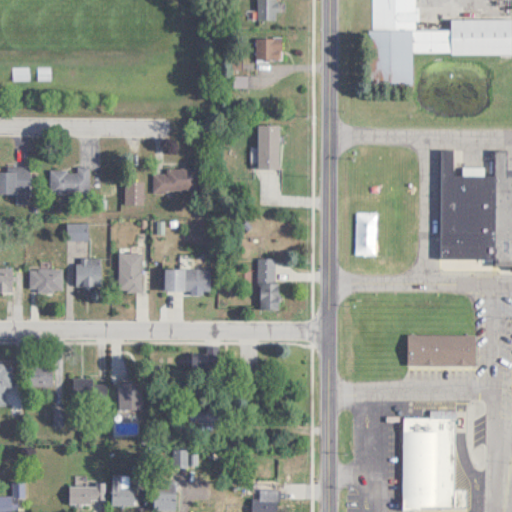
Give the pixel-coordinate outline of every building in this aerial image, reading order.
[(278,18),(277,0),(257,0),(257,6),(251,6),(251,18),(278,18)] [(371,0),(371,83),(412,83),(413,52),(511,52),(511,17),(451,17),(451,28),(417,28),(417,0),(371,0)] [(282,58),(281,36),(256,37),(256,58),(282,58)] [(29,66),(14,66),(14,79),(29,79),(29,66)] [(280,124),(258,124),(258,168),(280,168),(280,124)] [(494,257),(495,174),(454,174),(454,148),(441,148),(441,257),(494,257)] [(494,257),(494,264),(511,264),(511,175),(507,175),(508,149),(495,149),(495,174),(494,257)] [(0,170),(0,193),(31,193),(31,166),(15,166),(15,171),(0,170)] [(197,167),(165,167),(165,172),(154,172),(154,192),(197,192),(197,167)] [(49,168),(49,192),(89,192),(89,168),(49,168)] [(124,181),(124,204),(144,204),(144,181),(124,181)] [(119,253),(119,291),(143,291),(143,253),(119,253)] [(101,286),(101,258),(76,258),(76,286),(101,286)] [(259,310),(278,310),(278,259),(259,259),(259,310)] [(0,290),(12,291),(12,268),(0,267),(0,290)] [(62,269),(30,269),(30,290),(62,290),(62,269)] [(165,290),(210,290),(210,269),(165,269),(165,290)] [(408,365),(476,365),(476,334),(408,334),(408,365)] [(204,365),(218,367),(220,349),(206,347),(204,365)] [(12,386),(12,364),(0,363),(0,404),(4,405),(4,386),(12,386)] [(53,364),(29,364),(29,386),(53,386),(53,364)] [(119,409),(141,409),(141,383),(119,383),(119,409)] [(402,510),(467,511),(467,489),(455,489),(456,411),(430,410),(430,417),(403,416),(402,510)] [(187,449),(171,449),(171,467),(187,467),(187,449)] [(134,505),(134,475),(112,475),(112,505),(134,505)] [(154,509),(176,509),(176,480),(154,480),(154,509)] [(92,504),(92,499),(105,499),(105,484),(69,484),(69,504),(92,504)] [(260,511),(278,511),(279,489),(259,489),(259,511),(260,511)] [(0,511),(12,511),(12,496),(0,495),(0,511)]
